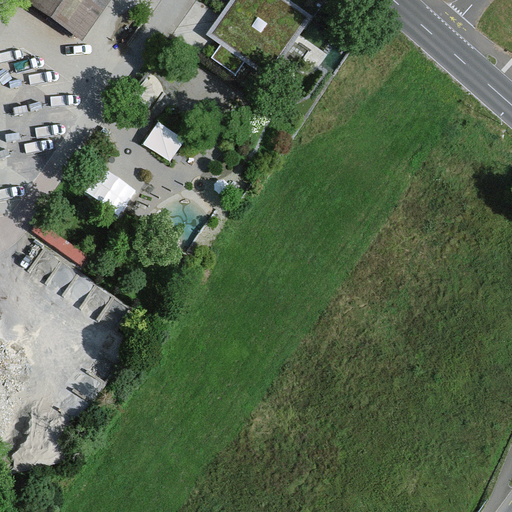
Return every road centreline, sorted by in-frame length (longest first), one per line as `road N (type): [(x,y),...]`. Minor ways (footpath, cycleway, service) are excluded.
road 1 (unknown): [(5,63),(37,382)]
road 2 (unknown): [(177,0),(138,43),(87,75),(5,63)]
road 3 (tertiary): [(392,0),(511,104)]
